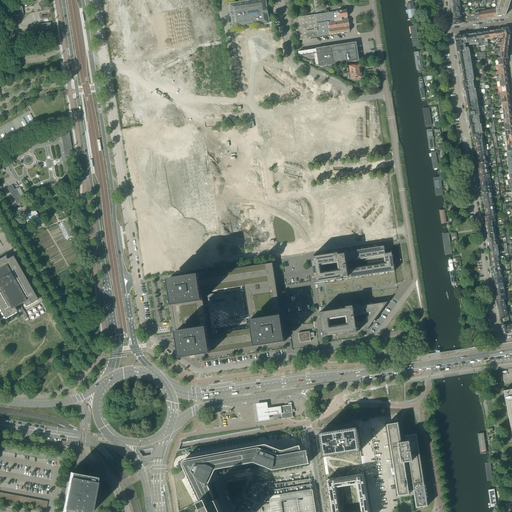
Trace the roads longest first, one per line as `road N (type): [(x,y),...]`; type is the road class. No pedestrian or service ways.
road 1 (secondary): [(62,0),(116,345),(106,381)]
road 2 (unclassified): [(416,281),(365,345),(200,371),(147,333),(136,280),(123,282)]
road 3 (secondary): [(511,349),(201,393),(160,380)]
road 4 (residential): [(511,338),(498,340),(489,298),(450,31)]
road 5 (secondary): [(123,282),(91,56)]
road 6 (secondary): [(292,393),(511,358)]
road 7 (residential): [(387,232),(373,132),(255,149)]
road 8 (unknown): [(136,280),(107,85)]
road 9 (unclassified): [(416,281),(387,95)]
road 10 (unclassified): [(387,95),(347,101),(346,88),(290,65),(280,0)]
road 11 (residential): [(270,250),(134,270)]
road 12 (secondary): [(167,430),(200,407),(292,393)]
road 13 (unclassified): [(292,393),(305,405),(322,511)]
